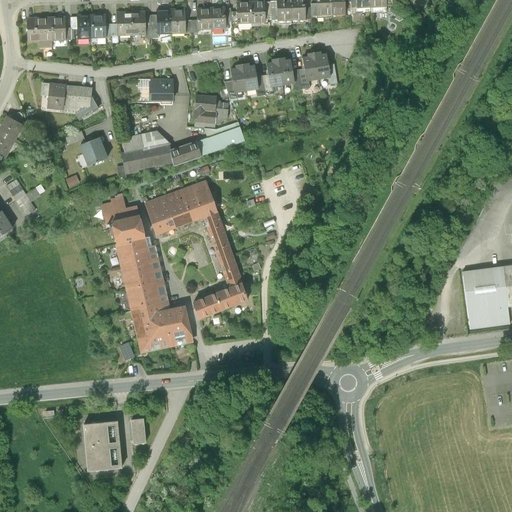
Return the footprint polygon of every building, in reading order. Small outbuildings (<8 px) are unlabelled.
[(277,21),(291,21),(289,0),(275,0),(276,2),(276,20),(277,21)] [(303,0),(289,0),(291,21),(304,20),(303,8),(303,0)] [(324,15),(330,15),(329,0),(315,0),(316,4),(316,17),(324,17),(324,15)] [(343,0),(329,0),(330,15),(336,15),(336,16),(344,16),(344,2),(343,0)] [(356,13),(370,13),(369,0),(355,0),(356,8),(356,13)] [(369,0),(370,13),(385,12),(385,6),(384,0),(369,0)] [(237,24),(251,23),(250,3),(236,4),(236,12),(237,24)] [(264,3),(250,3),(251,23),(264,23),(264,21),(264,4),(264,3)] [(224,8),(210,9),(211,29),(225,29),(224,21),(224,8)] [(205,30),(211,29),(210,9),(196,9),(196,21),(197,31),(205,30)] [(184,10),(170,11),(171,33),(185,33),(185,22),(184,10)] [(157,34),(171,33),(170,11),(157,11),(157,16),(157,34)] [(145,12),(130,13),(131,37),(145,36),(146,36),(145,16),(145,12)] [(117,37),(131,37),(130,13),(117,13),(117,24),(117,37)] [(105,16),(90,17),(91,38),(97,38),(97,39),(105,38),(105,25),(105,16)] [(77,39),(91,38),(90,17),(76,17),(76,18),(77,30),(77,39)] [(51,41),(51,18),(33,19),(33,21),(27,21),(28,42),(39,42),(39,48),(49,47),(49,43),(51,43),(51,41)] [(65,18),(51,18),(51,41),(57,40),(57,42),(65,42),(65,30),(65,18)] [(319,52),(313,53),(318,79),(327,78),(330,77),(328,65),(326,55),(320,56),(319,52)] [(308,81),(318,79),(313,53),(307,54),(308,58),(302,59),(304,69),(306,81),(308,81)] [(284,58),(278,59),(282,85),(291,83),(294,83),(292,71),(290,61),(284,62),(284,58)] [(272,87),(282,85),(278,59),(272,60),(272,63),(266,65),(268,75),(270,87),(272,87)] [(247,64),(242,65),(246,91),(255,89),(258,89),(256,77),(254,66),(248,68),(247,64)] [(334,64),(328,65),(330,77),(327,78),(329,85),(337,84),(334,64)] [(236,92),(246,91),(242,65),(236,66),(236,69),(230,70),(232,81),(234,93),(236,92)] [(304,69),(298,70),(301,90),(309,89),(308,81),(306,81),(304,69)] [(298,70),(292,71),(294,83),(291,83),(292,91),(301,90),(298,70)] [(268,75),(262,76),(265,96),(273,94),(272,87),(270,87),(268,75)] [(262,76),(256,77),(258,89),(255,89),(256,97),(265,96),(262,76)] [(150,92),(150,80),(137,80),(137,92),(150,92)] [(172,81),(150,80),(150,92),(150,100),(172,101),(172,81)] [(232,81),(224,82),(230,100),(237,99),(236,92),(234,93),(232,81)] [(43,84),(41,95),(48,96),(47,108),(49,109),(48,112),(62,113),(65,86),(43,84)] [(92,89),(65,86),(62,113),(76,115),(90,107),(91,97),(92,89)] [(217,112),(215,112),(215,109),(216,101),(216,98),(195,96),(194,110),(193,122),(194,122),(216,124),(217,112)] [(90,107),(76,115),(79,120),(98,109),(91,97),(90,107)] [(220,101),(216,101),(215,109),(228,110),(228,104),(220,103),(220,101)] [(228,110),(215,109),(215,112),(217,112),(216,124),(219,124),(227,120),(228,110)] [(7,116),(0,128),(0,133),(14,142),(19,133),(17,124),(16,114),(7,116)] [(216,124),(194,122),(194,128),(204,129),(215,130),(216,124)] [(207,139),(196,142),(201,157),(244,142),(238,123),(216,130),(215,130),(204,129),(207,139)] [(84,139),(81,132),(59,140),(61,147),(68,145),(68,146),(84,139)] [(158,132),(122,139),(124,153),(121,154),(123,166),(125,175),(138,172),(137,169),(171,162),(168,152),(171,151),(169,144),(170,144),(158,132)] [(0,153),(9,150),(14,142),(0,133),(0,153)] [(98,139),(80,146),(88,166),(106,159),(98,139)] [(196,142),(171,151),(168,152),(171,162),(173,167),(201,157),(196,142)] [(509,159),(500,175),(511,172),(511,155),(509,156),(509,159)] [(123,166),(116,167),(119,180),(126,178),(125,175),(123,166)] [(76,176),(65,180),(68,188),(79,183),(76,176)] [(25,195),(16,180),(5,187),(25,217),(36,210),(31,203),(40,197),(35,189),(25,195)] [(203,216),(216,212),(212,201),(205,182),(185,189),(183,190),(176,192),(156,200),(144,204),(156,235),(203,216)] [(111,223),(139,216),(137,207),(128,210),(125,210),(121,197),(109,200),(110,204),(101,206),(106,228),(110,227),(109,223),(111,223)] [(1,212),(0,211),(0,235),(11,228),(1,212)] [(203,216),(227,283),(240,278),(235,266),(228,244),(220,223),(216,212),(203,216)] [(111,223),(116,245),(145,239),(143,233),(139,216),(111,223)] [(148,238),(145,239),(116,245),(132,311),(160,305),(158,298),(153,274),(147,251),(147,247),(150,247),(148,238)] [(154,246),(150,247),(147,247),(147,251),(153,274),(158,298),(160,305),(161,308),(162,312),(169,310),(154,246)] [(511,265),(462,272),(469,330),(510,325),(507,308),(511,307),(511,265)] [(242,286),(240,278),(227,283),(229,288),(225,290),(216,294),(205,298),(193,303),(199,319),(222,310),(247,300),(242,286)] [(132,311),(140,346),(191,335),(184,307),(182,308),(169,310),(162,312),(161,308),(160,305),(132,311)] [(192,343),(191,335),(140,346),(141,353),(192,343)] [(143,419),(131,421),(133,444),(145,443),(143,419)] [(117,422),(83,425),(87,472),(121,468),(117,422)]
